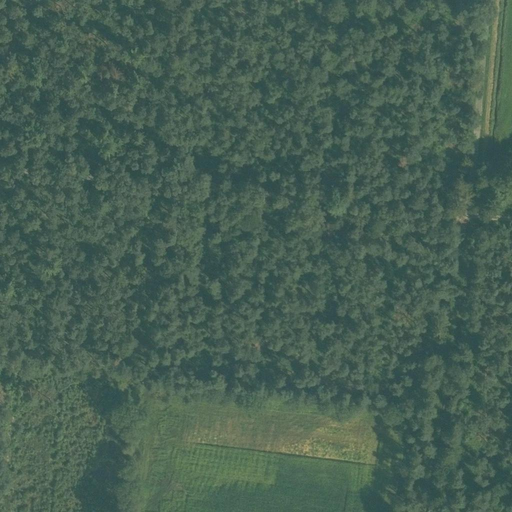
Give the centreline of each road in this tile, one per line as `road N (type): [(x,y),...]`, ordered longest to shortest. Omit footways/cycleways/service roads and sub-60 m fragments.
road 1 (unclassified): [(485,0),(471,212),(0,169)]
road 2 (track): [(471,212),(414,511)]
